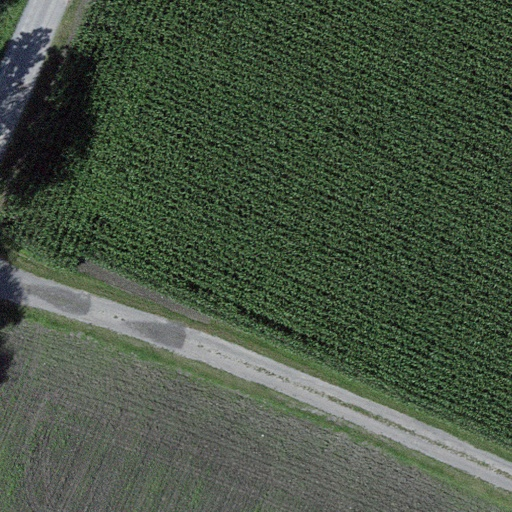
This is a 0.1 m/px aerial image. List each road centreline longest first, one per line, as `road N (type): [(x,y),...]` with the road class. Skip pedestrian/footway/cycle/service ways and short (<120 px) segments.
road 1 (track): [(511,482),(219,352),(0,279)]
road 2 (track): [(62,0),(0,147)]
